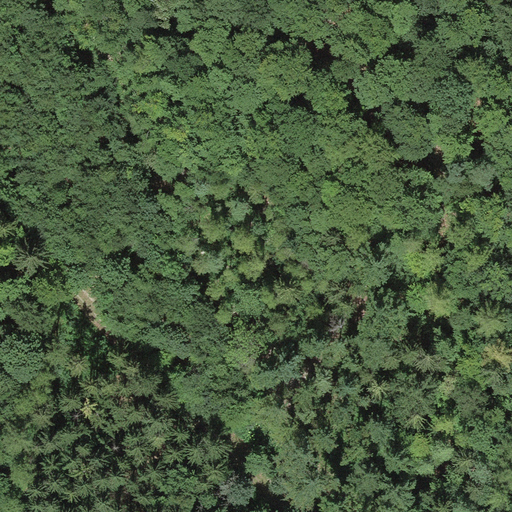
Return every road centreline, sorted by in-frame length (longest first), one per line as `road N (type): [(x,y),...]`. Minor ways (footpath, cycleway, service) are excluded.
road 1 (track): [(58,0),(302,511)]
road 2 (track): [(0,212),(289,511)]
road 3 (track): [(511,222),(444,168),(288,0)]
